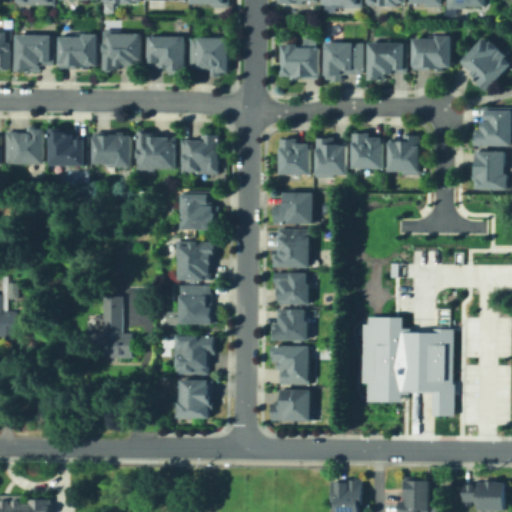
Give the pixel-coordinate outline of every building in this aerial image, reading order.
[(359,0),(320,0),(321,11),(343,11),(343,6),(360,6),(359,0)] [(0,31),(11,31),(11,66),(4,66),(4,62),(0,62),(0,31)] [(141,67),(105,67),(105,32),(141,33),(141,67)] [(419,61),(419,33),(455,33),(455,61),(419,61)] [(468,56),(492,34),(511,56),(511,60),(490,80),(468,56)] [(42,59),(42,72),(20,72),(20,36),(56,36),(56,59),(42,59)] [(89,65),(89,66),(63,66),(63,36),(97,36),(97,65),(89,65)] [(185,37),(185,73),(171,73),(171,68),(155,68),(156,60),(149,60),(149,37),(185,37)] [(217,66),(217,70),(193,70),(193,37),(230,37),(230,66),(217,66)] [(388,74),(375,74),(375,37),(408,37),(408,66),(388,66),(388,74)] [(346,75),(329,75),(330,38),(367,38),(367,68),(346,68),(346,75)] [(288,73),(288,42),(324,42),(324,73),(288,73)] [(511,139),(480,139),(480,124),(488,124),(488,106),(511,106),(511,139)] [(67,128),(71,134),(92,134),(92,163),(53,163),(53,128),(67,128)] [(44,161),(8,161),(8,130),(44,130),(44,161)] [(370,130),(370,133),(387,133),(387,162),(357,162),(357,130),(370,130)] [(424,165),(395,165),(395,139),(407,139),(407,130),(424,130),(424,165)] [(337,174),(319,174),(319,133),(337,133),(337,139),(353,139),(353,174),(337,174)] [(132,166),(110,166),(110,163),(97,163),(97,134),(132,134),(132,166)] [(220,173),(182,173),(182,139),(204,139),(204,134),(220,134),(220,173)] [(155,172),(138,172),(138,136),(175,136),(175,165),(156,165),(155,172)] [(300,139),(300,148),(301,148),(301,144),(311,144),(311,172),(300,172),(300,175),(284,175),(284,139),(300,139)] [(478,183),(478,148),(511,148),(511,183),(478,183)] [(211,190),(211,202),(224,202),(224,232),(186,232),(186,228),(184,228),(184,197),(194,190),(211,190)] [(316,223),(280,222),(280,209),(285,209),(285,192),(316,192),(316,223)] [(312,228),(312,264),(283,264),(283,260),(276,260),(276,251),(280,251),(280,228),(312,228)] [(214,240),(214,278),(181,278),(181,254),(179,254),(179,240),(214,240)] [(310,273),(310,302),(282,302),(282,289),(276,289),(276,273),(310,273)] [(11,297),(11,311),(22,311),(22,339),(0,339),(0,294),(3,294),(3,281),(24,281),(24,297),(11,297)] [(213,285),(213,306),(219,306),(219,323),(181,322),(181,291),(185,291),(185,285),(213,285)] [(92,345),(92,332),(104,332),(104,297),(126,297),(126,333),(135,333),(135,357),(98,357),(98,345),(92,345)] [(311,322),(311,338),(274,338),(274,322),(280,322),(280,309),(311,309),(311,322)] [(366,399),(366,380),(360,380),(361,322),(367,322),(367,315),(402,315),(402,326),(410,326),(410,330),(422,330),(433,330),(433,328),(451,328),(451,382),(454,382),(453,414),(432,414),(432,391),(423,391),(409,390),(409,393),(400,393),(400,400),(366,399)] [(212,373),(177,373),(177,335),(218,336),(218,355),(212,355),(212,373)] [(311,382),(287,382),(287,370),(277,359),(277,347),(311,347),(311,382)] [(205,415),(184,415),(184,380),(214,381),(214,407),(205,415)] [(313,391),(313,418),(278,418),(278,397),(289,397),(289,391),(313,391)] [(362,511),(333,511),(333,483),(351,483),(351,478),(363,478),(362,511)] [(430,511),(405,511),(405,479),(430,479),(430,511)] [(506,483),(506,509),(481,509),(481,501),(465,501),(465,483),(506,483)] [(51,501),(51,511),(0,511),(0,495),(22,495),(22,501),(29,501),(29,494),(52,494),(51,501)]
